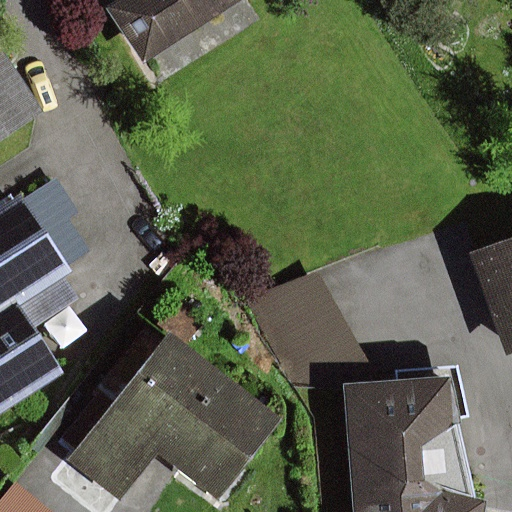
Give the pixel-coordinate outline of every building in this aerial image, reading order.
[(122,0),(108,9),(144,65),(246,0),(122,0)] [(0,142),(45,113),(0,46),(0,142)] [(25,202),(20,195),(0,207),(0,314),(18,302),(20,306),(64,277),(72,272),(69,268),(90,254),(69,222),(79,215),(56,181),(25,202)] [(511,239),(472,254),(508,358),(511,356),(511,239)] [(380,382),(320,273),(250,300),(299,389),(345,391),(354,511),(486,511),(489,500),(438,490),(422,479),(420,446),(461,421),(450,377),(380,382)] [(80,300),(64,277),(20,306),(18,302),(0,314),(0,414),(63,373),(35,330),(80,300)] [(211,323),(181,300),(168,317),(198,340),(211,323)] [(66,315),(41,331),(58,358),(83,342),(66,315)] [(283,420),(170,332),(138,373),(122,361),(94,397),(97,400),(64,443),(78,453),(69,464),(121,504),(160,456),(219,502),(283,420)] [(52,511),(17,482),(0,502),(0,511),(52,511)]
